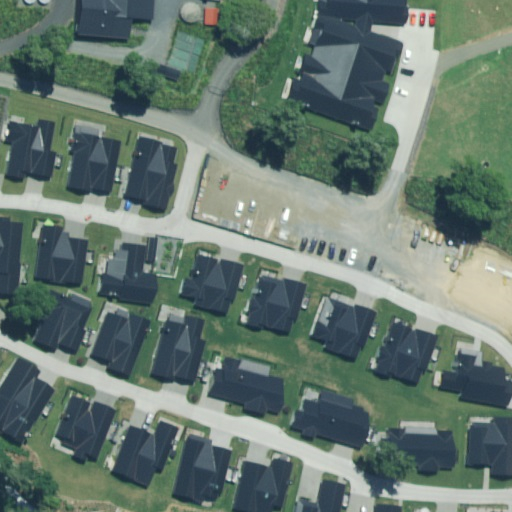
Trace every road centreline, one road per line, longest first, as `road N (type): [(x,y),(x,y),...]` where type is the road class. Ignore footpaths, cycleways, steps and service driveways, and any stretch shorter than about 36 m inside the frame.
road 1 (residential): [(511,486),(423,485),(332,465),(0,329)]
road 2 (residential): [(183,220),(418,296),(511,347)]
road 3 (residential): [(0,70),(199,121)]
road 4 (residential): [(183,220),(0,190)]
road 5 (residential): [(283,0),(199,121)]
